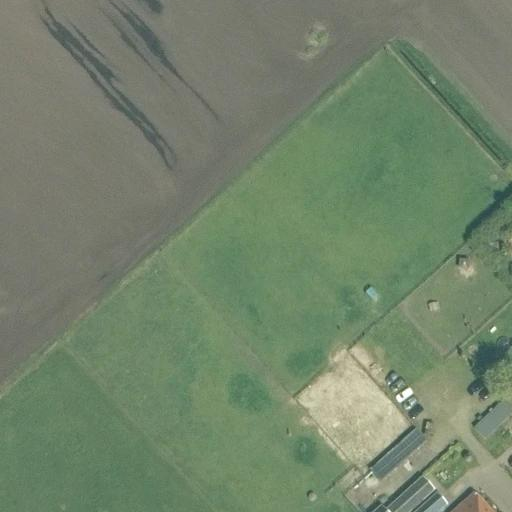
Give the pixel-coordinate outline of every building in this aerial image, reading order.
[(491,444),(511,422),(511,409),(507,404),(479,432),(491,444)] [(412,429),(376,477),(391,488),(428,441),(412,429)] [(413,511),(434,493),(422,480),(386,511),(383,511),(381,509),(377,511),(413,511)] [(443,511),(448,508),(437,495),(417,511),(443,511)] [(489,511),(475,496),(456,511),(489,511)]
